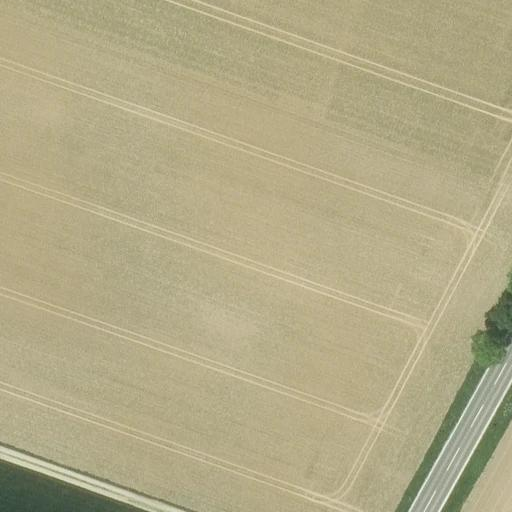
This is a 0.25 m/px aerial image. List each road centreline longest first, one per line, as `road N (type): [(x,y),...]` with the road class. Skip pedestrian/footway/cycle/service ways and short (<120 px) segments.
road 1 (secondary): [(423,511),(511,353)]
road 2 (track): [(0,452),(167,511)]
